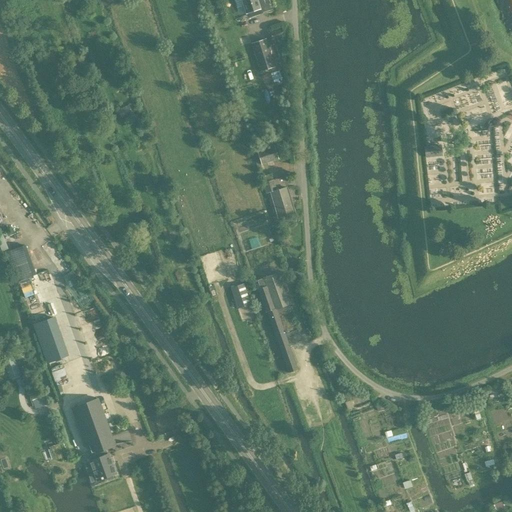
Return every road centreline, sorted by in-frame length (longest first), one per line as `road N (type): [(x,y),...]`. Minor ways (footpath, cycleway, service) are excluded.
road 1 (unclassified): [(511,367),(444,395),(407,398),(357,372),(328,337),(309,269),(294,0)]
road 2 (primary): [(0,114),(290,511)]
